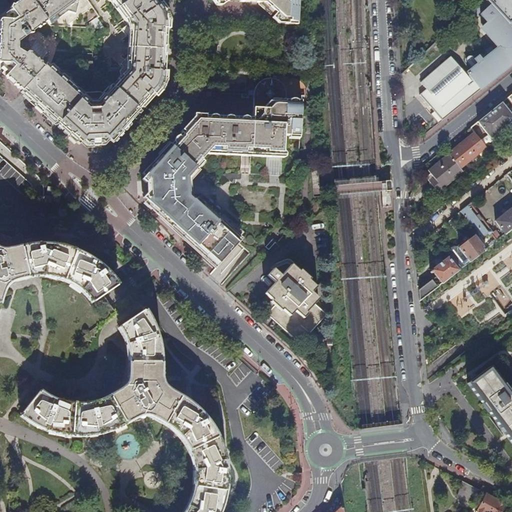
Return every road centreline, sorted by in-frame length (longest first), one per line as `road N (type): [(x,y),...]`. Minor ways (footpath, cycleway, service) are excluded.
road 1 (residential): [(324,437),(298,382),(135,227)]
road 2 (residential): [(420,439),(394,160)]
road 3 (residential): [(394,160),(380,0)]
road 4 (residential): [(511,84),(416,156),(394,160)]
